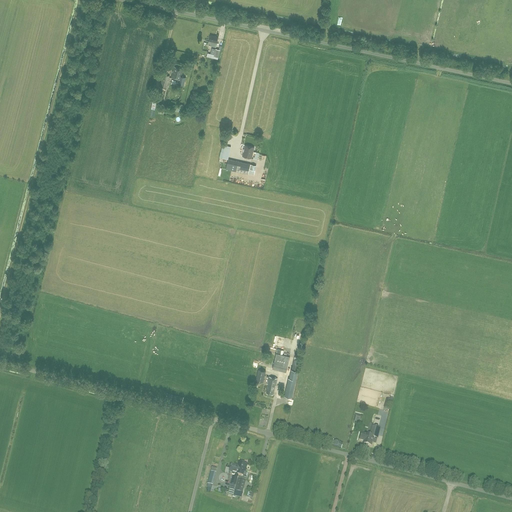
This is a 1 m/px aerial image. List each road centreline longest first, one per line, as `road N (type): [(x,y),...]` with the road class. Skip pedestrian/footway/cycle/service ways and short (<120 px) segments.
road 1 (unclassified): [(511,497),(0,361)]
road 2 (unclassified): [(511,83),(120,0)]
